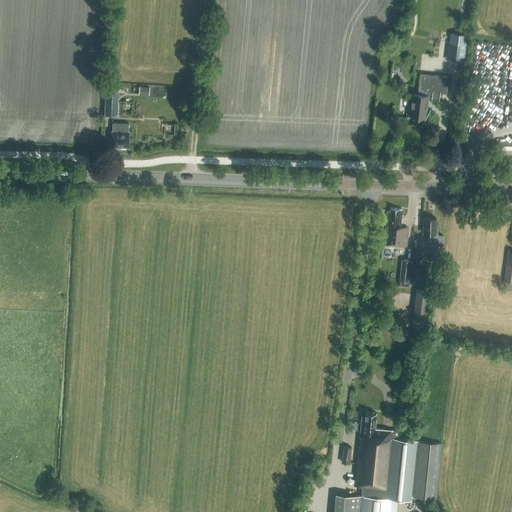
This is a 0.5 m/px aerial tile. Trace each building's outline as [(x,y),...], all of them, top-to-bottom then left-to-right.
[(463,63),(466,43),(449,41),(447,61),(463,63)] [(446,93),(449,76),(420,73),(418,90),(419,90),(418,94),(412,93),(409,115),(417,116),(416,119),(423,122),(422,123),(423,123),(430,109),(427,109),(428,98),(439,99),(440,93),(446,93)] [(152,85),(152,95),(167,95),(167,86),(152,85)] [(150,86),(139,86),(139,94),(149,94),(150,86)] [(105,103),(104,115),(111,115),(111,104),(118,104),(118,87),(106,87),(105,103)] [(128,131),(129,123),(113,122),(112,130),(111,130),(110,146),(129,147),(130,131),(128,131)] [(400,226),(402,209),(391,208),(390,211),(387,211),(384,244),(407,246),(408,227),(400,226)] [(428,244),(443,245),(444,235),(438,234),(438,224),(436,224),(437,217),(423,217),(422,233),(429,234),(428,244)] [(402,260),(398,286),(409,287),(410,282),(408,281),(410,261),(402,260)] [(422,283),(423,267),(414,267),(412,283),(422,283)] [(511,281),(504,280),(503,290),(511,290),(511,281)] [(424,327),(429,289),(416,287),(411,325),(424,327)] [(404,391),(403,399),(416,401),(417,393),(404,391)] [(377,412),(366,411),(365,416),(362,416),(360,436),(359,436),(354,484),(361,485),(360,495),(345,493),(342,493),(340,495),(337,497),(335,501),(333,511),(395,511),(397,498),(414,500),(415,495),(436,497),(441,443),(398,439),(399,430),(375,428),(377,412)] [(349,463),(351,447),(344,446),(342,462),(349,463)]
